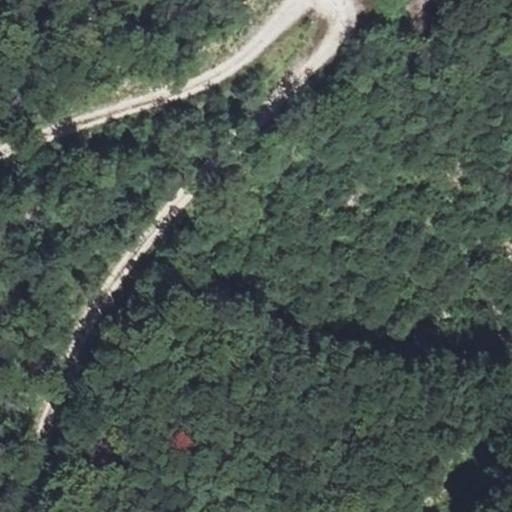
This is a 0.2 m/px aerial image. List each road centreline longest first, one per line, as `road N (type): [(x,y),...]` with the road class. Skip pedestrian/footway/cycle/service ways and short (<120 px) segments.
road 1 (track): [(340,0),(342,14),(320,57),(191,192),(105,302),(49,433),(26,511)]
road 2 (track): [(0,157),(230,68),(296,0)]
